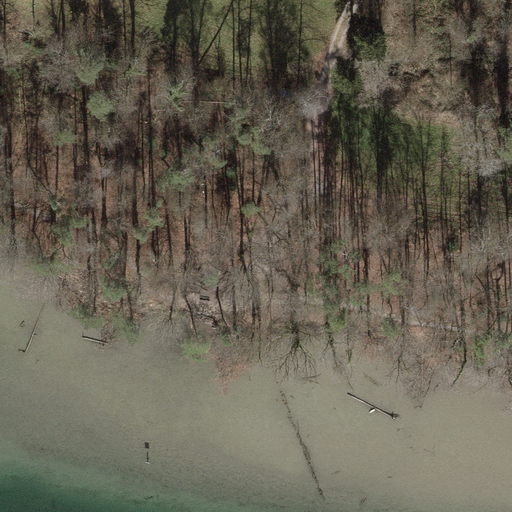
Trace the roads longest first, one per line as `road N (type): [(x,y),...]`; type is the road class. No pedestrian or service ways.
road 1 (track): [(338,46),(304,70),(238,66),(0,1)]
road 2 (track): [(250,295),(338,46)]
road 3 (track): [(296,182),(511,216)]
